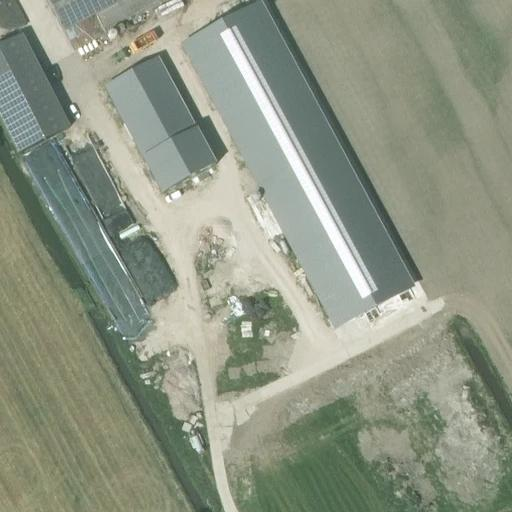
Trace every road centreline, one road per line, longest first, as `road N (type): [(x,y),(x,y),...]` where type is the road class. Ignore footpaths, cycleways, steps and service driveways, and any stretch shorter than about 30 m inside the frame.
road 1 (track): [(176,70),(215,147),(179,211),(228,511)]
road 2 (track): [(19,0),(72,99),(102,126),(145,206),(179,211)]
